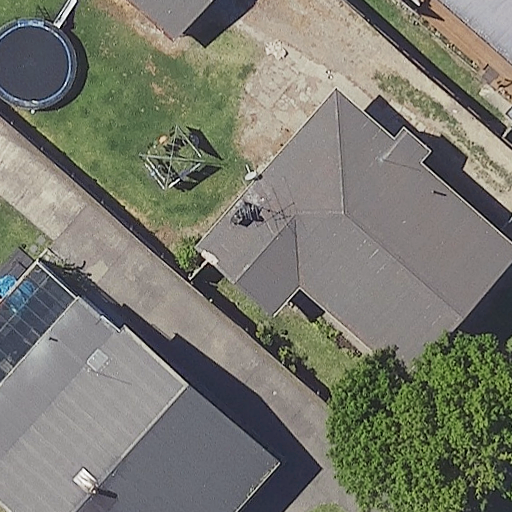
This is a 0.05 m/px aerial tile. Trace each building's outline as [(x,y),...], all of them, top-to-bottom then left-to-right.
[(211,0),(136,0),(179,37),(211,0)] [(511,0),(431,0),(511,69),(511,98),(503,109),(511,116),(511,0)] [(155,86),(98,41),(56,94),(113,139),(155,86)] [(511,239),(334,85),(196,243),(274,311),(296,285),(407,381),(511,260),(511,239)] [(0,465),(0,499),(14,511),(232,511),(281,457),(125,322),(0,465)]
